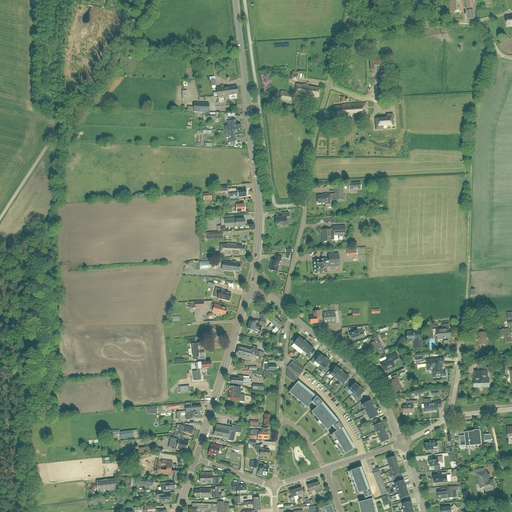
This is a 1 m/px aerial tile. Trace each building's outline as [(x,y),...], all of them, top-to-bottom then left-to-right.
[(460,1),(460,0),(450,0),(452,13),(463,11),(462,1),(460,1)] [(473,8),(473,5),(472,0),(465,0),(464,0),(465,9),(473,8)] [(289,80),(290,80),(290,81),(297,82),(298,75),(297,75),(297,72),(292,72),(292,74),(291,74),(291,75),(290,75),(289,80)] [(318,97),(320,88),(308,86),(308,85),(303,84),(303,85),(296,84),(294,94),(299,95),(313,98),(313,97),(318,97)] [(237,86),(228,87),(228,86),(216,87),(218,99),(229,97),(229,95),(238,94),(237,86)] [(280,92),(279,100),(292,102),(293,94),(280,92)] [(194,103),(193,112),(208,112),(209,104),(194,103)] [(335,106),(336,118),(352,117),(352,116),(355,115),(355,117),(367,116),(366,103),(343,104),(343,106),(335,106)] [(387,118),(375,119),(376,126),(394,125),(393,119),(387,119),(387,118)] [(228,131),(241,130),(241,125),(236,125),(236,120),(228,121),(227,121),(228,125),(225,125),(225,131),(228,131)] [(241,130),(228,131),(229,133),(226,133),(227,138),(229,138),(229,142),(235,141),(235,136),(242,135),(241,130)] [(357,189),(361,189),(360,182),(348,182),(349,190),(354,190),(354,188),(357,188),(357,189)] [(322,196),(317,196),(318,204),(324,203),(325,205),(330,204),(330,200),(336,200),(336,201),(344,200),(343,188),(335,189),(335,194),(330,195),(329,194),(322,194),(322,196)] [(246,196),(246,189),(238,190),(238,193),(233,194),(233,198),(246,196)] [(245,204),(236,205),(236,201),(229,201),(229,204),(231,204),(232,212),(236,213),(245,212),(245,204)] [(276,225),(283,225),(287,225),(286,219),(289,218),(289,212),(282,213),(282,217),(275,217),(276,225)] [(226,230),(225,227),(245,226),(244,219),(241,220),(241,219),(236,219),(236,218),(224,219),(225,222),(224,222),(224,219),(221,219),(221,226),(220,226),(217,226),(217,231),(220,231),(226,230)] [(331,240),(334,240),(334,235),(346,235),(345,226),(333,227),(333,230),(330,230),(330,229),(322,230),(323,242),(331,241),(331,240)] [(236,244),(227,243),(227,244),(220,244),(220,254),(222,254),(239,255),(239,254),(245,254),(246,246),(236,245),(236,244)] [(313,261),(314,274),(319,273),(319,274),(324,274),(324,273),(326,273),(326,266),(329,266),(329,267),(339,266),(338,254),(328,255),(329,260),(325,260),(325,259),(321,259),(321,260),(313,261)] [(281,261),(281,257),(275,256),(274,260),(272,259),(270,270),(277,272),(279,261),(281,261)] [(200,270),(209,269),(209,268),(212,268),(211,261),(199,262),(200,270)] [(232,263),(228,263),(223,262),(222,270),(227,270),(232,271),(232,270),(239,271),(240,264),(236,264),(237,262),(232,261),(232,263)] [(216,288),(215,293),(218,294),(217,298),(219,298),(219,299),(223,300),(223,299),(229,301),(229,300),(230,300),(230,297),(231,294),(226,293),(226,292),(222,291),(223,290),(216,288)] [(227,309),(219,307),(219,306),(214,304),(214,305),(210,304),(209,309),(213,310),(212,312),(221,314),(221,315),(224,316),(224,315),(225,316),(227,309)] [(317,322),(321,322),(320,311),(313,311),(314,316),(310,317),(310,323),(318,323),(317,322)] [(336,323),(335,312),(323,313),(324,324),(336,323)] [(269,330),(278,320),(273,316),(269,321),(271,324),(269,326),(269,325),(266,328),(269,330)] [(271,332),(275,327),(278,329),(282,324),(278,320),(269,330),(271,332)] [(256,324),(256,323),(250,321),(247,329),(254,331),(254,329),(261,331),(262,326),(256,324)] [(511,321),(507,323),(508,329),(499,330),(500,336),(504,335),(506,343),(511,342),(511,335),(511,330),(511,329),(511,321)] [(351,339),(359,337),(364,336),(363,331),(363,332),(363,327),(357,327),(357,330),(349,333),(351,339)] [(438,340),(443,340),(444,344),(449,344),(449,339),(450,339),(449,328),(436,329),(438,340)] [(421,340),(420,330),(416,330),(416,331),(414,332),(413,331),(406,332),(407,337),(406,337),(407,341),(415,341),(416,344),(414,344),(414,348),(422,348),(421,340)] [(487,344),(486,338),(488,338),(488,332),(477,333),(478,345),(487,344)] [(383,351),(377,340),(379,339),(378,336),(372,339),(373,342),(370,343),(375,354),(383,351)] [(298,348),(304,341),(299,337),(295,341),(293,339),(291,341),(294,343),(293,344),(298,348)] [(304,341),(298,348),(303,351),(308,345),(306,343),(306,342),(304,341)] [(197,363),(196,363),(197,369),(198,369),(212,368),(211,361),(205,362),(203,343),(191,344),(193,360),(197,360),(198,360),(198,363),(197,363)] [(308,345),(303,351),(308,355),(306,357),(309,359),(310,357),(308,355),(313,349),(308,345)] [(253,346),(252,349),(244,347),(244,348),(238,347),(236,355),(244,357),(243,358),(251,360),(251,362),(255,363),(257,356),(256,356),(257,350),(258,348),(253,346)] [(396,353),(386,357),(388,360),(380,364),(384,372),(391,368),(391,369),(395,367),(392,362),(398,359),(396,353)] [(313,364),(315,362),(319,365),(325,358),(320,354),(317,358),(314,357),(310,361),(313,364)] [(327,366),(330,362),(328,360),(325,358),(319,365),(324,369),(323,371),(325,373),(329,368),(327,366)] [(445,372),(443,372),(442,364),(445,364),(444,358),(426,361),(428,371),(433,370),(434,377),(446,376),(445,372)] [(304,371),(292,361),(287,367),(286,377),(294,383),(304,371)] [(336,366),(329,374),(334,378),(340,370),(336,366)] [(475,384),(475,385),(475,387),(488,387),(488,377),(486,377),(486,372),(490,371),(490,366),(479,366),(479,371),(476,371),(476,378),(477,378),(477,380),(475,381),(475,384)] [(340,370),(334,378),(338,381),(344,373),(342,372),(340,370)] [(344,373),(338,381),(342,385),(349,377),(344,373)] [(395,392),(402,389),(397,378),(399,378),(397,374),(391,377),(392,380),(390,381),(395,392)] [(244,376),(243,378),(243,376),(239,376),(239,378),(232,378),(231,383),(238,384),(238,385),(243,386),(243,383),(250,384),(251,379),(247,378),(247,376),(244,376)] [(288,392),(307,408),(311,402),(315,398),(297,383),(288,392)] [(351,396),(360,387),(359,387),(357,385),(355,383),(351,387),(349,385),(344,389),(346,392),(348,390),(353,394),(351,395),(351,396)] [(230,387),(229,388),(229,390),(230,391),(229,396),(228,397),(228,399),(229,400),(229,401),(244,402),(245,396),(241,395),(241,388),(240,388),(230,387)] [(362,390),(360,387),(351,396),(355,400),(357,403),(362,398),(359,396),(364,392),(362,390)] [(316,396),(315,398),(311,402),(316,407),(321,404),(322,403),(316,396)] [(432,403),(431,399),(424,400),(425,404),(425,409),(424,409),(424,412),(429,412),(429,411),(438,410),(438,408),(442,407),(441,401),(437,401),(437,403),(432,403)] [(370,400),(361,405),(364,410),(373,405),(370,400)] [(414,413),(414,404),(417,404),(417,401),(408,401),(408,406),(404,406),(404,414),(408,414),(408,413),(414,413)] [(199,406),(191,406),(191,403),(185,404),(186,411),(185,412),(185,411),(176,412),(177,419),(181,419),(180,416),(186,415),(186,420),(190,419),(197,419),(196,411),(199,411),(200,407),(199,406)] [(336,422),(321,404),(316,407),(311,412),(316,418),(321,424),(326,430),(332,426),(336,422)] [(373,405),(364,410),(366,415),(375,410),(374,408),(373,405)] [(375,410),(366,415),(369,420),(378,415),(375,410)] [(256,420),(263,419),(262,411),(254,412),(256,420)] [(338,421),(336,422),(332,426),(336,431),(341,429),(343,428),(338,421)] [(373,426),(376,432),(384,428),(381,422),(373,426),(372,423),(370,424),(371,427),(373,426)] [(179,429),(177,434),(180,435),(180,436),(180,437),(182,438),(185,438),(185,437),(186,436),(188,437),(188,436),(188,435),(190,435),(192,436),(193,432),(194,429),(190,428),(186,427),(186,426),(183,426),(180,425),(179,429)] [(216,428),(214,436),(221,437),(228,439),(228,440),(234,442),(235,432),(241,433),(242,427),(233,426),(232,428),(217,425),(216,428)] [(376,432),(378,437),(386,434),(385,431),(384,428),(376,432)] [(345,436),(341,429),(336,431),(330,435),(334,442),(338,449),(342,456),(353,449),(349,442),(345,436)] [(262,441),(262,439),(264,439),(264,434),(262,434),(262,430),(258,430),(253,430),(249,430),(249,435),(253,435),(253,436),(256,436),(256,434),(258,434),(258,439),(258,441),(259,442),(261,442),(262,441)] [(466,446),(481,444),(480,430),(474,430),(474,432),(465,433),(465,437),(460,437),(461,445),(466,445),(466,446)] [(120,432),(120,439),(133,437),(133,431),(120,432)] [(389,439),(386,434),(378,437),(381,443),(389,439)] [(171,438),(169,446),(186,451),(188,443),(171,438)] [(437,443),(425,444),(426,451),(433,450),(433,453),(439,452),(437,443)] [(211,444),(210,448),(209,448),(208,450),(209,450),(208,455),(212,456),(213,454),(217,455),(219,449),(222,450),(223,447),(211,444)] [(255,446),(255,449),(258,450),(258,453),(260,453),(260,456),(265,457),(265,456),(269,456),(270,450),(266,450),(260,449),(260,446),(255,446)] [(138,460),(142,460),(142,457),(144,457),(143,455),(142,455),(142,454),(138,455),(114,457),(114,463),(138,460)] [(389,465),(397,462),(395,456),(387,460),(389,465)] [(436,460),(430,460),(430,467),(439,466),(438,462),(443,462),(443,456),(436,457),(436,460)] [(154,473),(168,475),(168,479),(173,480),(173,481),(178,481),(178,476),(179,476),(180,471),(171,470),(172,462),(161,460),(161,461),(158,461),(158,460),(156,459),(154,473)] [(254,461),(253,468),(256,468),(257,466),(259,466),(259,471),(258,475),(262,476),(263,472),(268,472),(269,466),(264,465),(264,464),(260,463),(260,462),(254,461)] [(389,465),(391,471),(399,468),(397,462),(389,465)] [(362,463),(360,464),(367,486),(369,486),(362,463)] [(366,483),(363,475),(360,467),(348,472),(351,479),(354,487),(357,494),(363,492),(368,490),(366,483)] [(394,477),(401,474),(399,468),(391,471),(393,477),(391,478),(392,481),(395,480),(394,477)] [(475,470),(476,474),(478,474),(479,479),(478,479),(480,488),(485,487),(486,490),(492,489),(496,488),(493,479),(490,480),(490,481),(489,481),(486,471),(485,472),(484,468),(475,470)] [(219,481),(219,478),(215,478),(212,479),(212,473),(200,473),(201,484),(212,483),(212,484),(219,484),(219,481)] [(434,483),(447,482),(447,473),(440,473),(440,476),(434,476),(434,483)] [(396,489),(406,485),(404,480),(394,484),(396,489)] [(98,482),(99,491),(116,490),(115,481),(98,482)] [(170,482),(166,483),(160,484),(160,487),(161,491),(167,490),(167,489),(175,488),(175,483),(171,483),(170,482)] [(322,487),(321,488),(319,482),(313,484),(314,490),(316,493),(323,491),(322,487)] [(239,486),(239,483),(232,484),(232,491),(236,491),(236,494),(246,493),(246,485),(239,486)] [(396,489),(398,494),(408,490),(406,485),(396,489)] [(295,489),(297,496),(301,494),(302,497),(305,496),(304,493),(303,494),(301,487),(295,489)] [(442,500),(442,499),(448,498),(449,498),(454,498),(453,498),(457,497),(456,490),(458,490),(458,487),(452,487),(452,488),(445,489),(446,492),(438,493),(438,499),(439,499),(439,501),(439,502),(442,501),(442,500)] [(200,489),(200,490),(195,490),(195,497),(200,497),(200,498),(211,498),(215,498),(215,489),(211,489),(200,489)] [(295,501),(293,497),(297,496),(295,489),(289,491),(291,497),(289,498),(290,503),(295,501)] [(370,489),(368,490),(363,492),(366,498),(373,495),(370,489)] [(410,496),(408,490),(398,494),(400,499),(410,496)] [(160,502),(171,501),(170,494),(163,494),(163,492),(156,492),(156,497),(160,497),(160,502)] [(384,506),(390,504),(387,495),(381,497),(384,506)] [(376,511),(373,499),(359,502),(361,511),(376,511)] [(189,511),(228,511),(229,504),(224,504),(224,502),(217,502),(217,504),(192,504),(192,508),(189,508),(189,511)]
